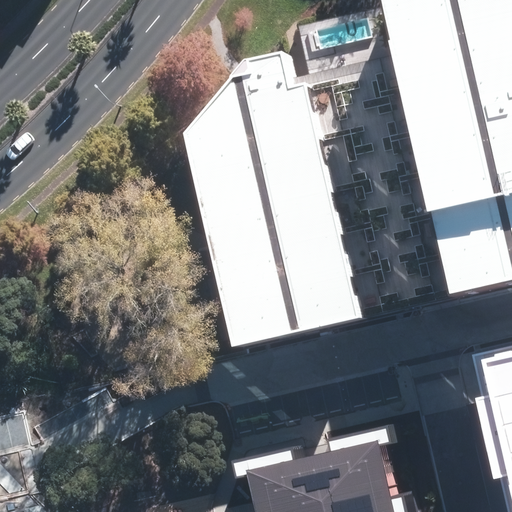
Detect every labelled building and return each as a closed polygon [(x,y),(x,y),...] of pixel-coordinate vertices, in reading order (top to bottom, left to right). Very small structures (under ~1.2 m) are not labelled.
[(511,0),(384,0),(452,291),(511,277),(511,0)] [(286,89),(278,53),(243,61),(183,132),(233,348),(356,320),(302,86),(286,89)] [(480,388),(469,333),(421,343),(432,398),(480,388)] [(432,398),(421,343),(369,354),(380,409),(432,398)] [(511,348),(489,354),(511,446),(511,348)] [(392,511),(377,443),(247,470),(255,511),(392,511)]
